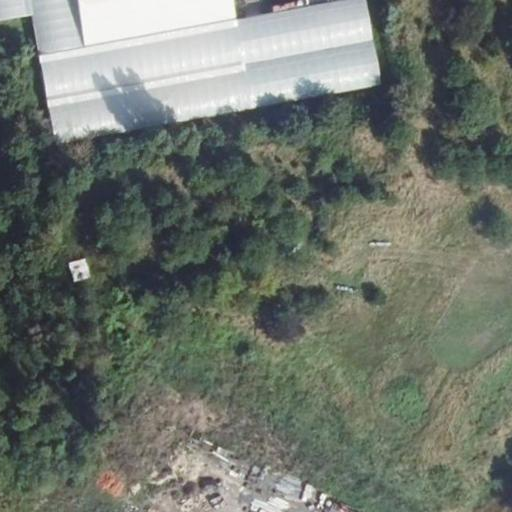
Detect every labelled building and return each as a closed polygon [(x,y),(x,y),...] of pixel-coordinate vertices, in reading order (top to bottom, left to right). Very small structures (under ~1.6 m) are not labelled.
[(0,0),(0,18),(35,12),(43,55),(86,46),(77,0),(0,0)] [(77,0),(86,46),(240,18),(235,0),(77,0)] [(367,0),(332,0),(240,18),(251,65),(374,42),(367,0)] [(251,65),(240,18),(86,46),(43,55),(48,100),(251,65)] [(383,85),(374,42),(251,65),(259,109),(383,85)] [(56,145),(259,109),(251,65),(48,100),(56,145)]
